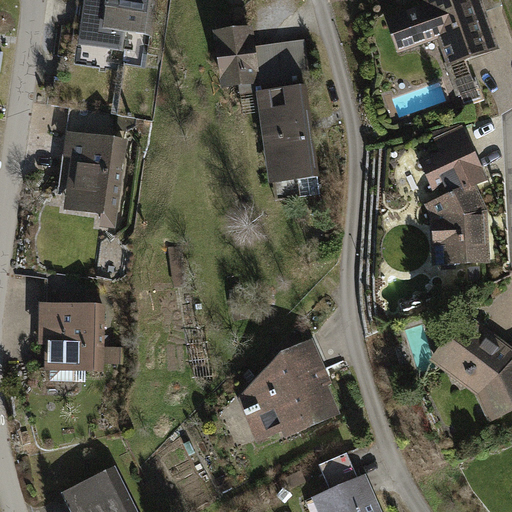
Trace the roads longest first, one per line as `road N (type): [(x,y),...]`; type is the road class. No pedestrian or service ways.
road 1 (residential): [(322,0),(357,152),(348,282),(353,330),(386,442),(421,511)]
road 2 (residential): [(37,0),(0,266)]
